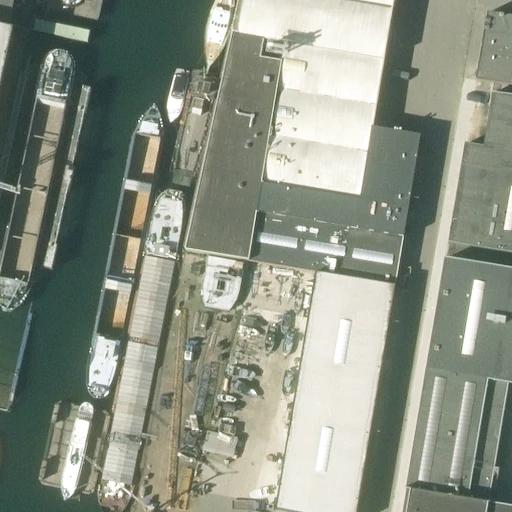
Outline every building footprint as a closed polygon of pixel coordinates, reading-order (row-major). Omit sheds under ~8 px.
[(0,0),(0,22),(9,24),(14,0),(0,0)] [(240,0),(233,35),(232,35),(189,253),(315,274),(395,287),(420,137),(373,129),(394,0),(240,0)] [(511,17),(487,14),(475,81),(511,88),(511,87),(511,17)] [(0,94),(14,32),(0,28),(0,94)] [(511,97),(511,98),(492,94),(483,148),(465,145),(448,244),(511,254),(511,97)] [(486,511),(504,409),(511,410),(511,270),(444,259),(406,491),(404,491),(406,492),(402,511),(486,511)] [(315,274),(276,511),(357,511),(395,287),(315,274)]
